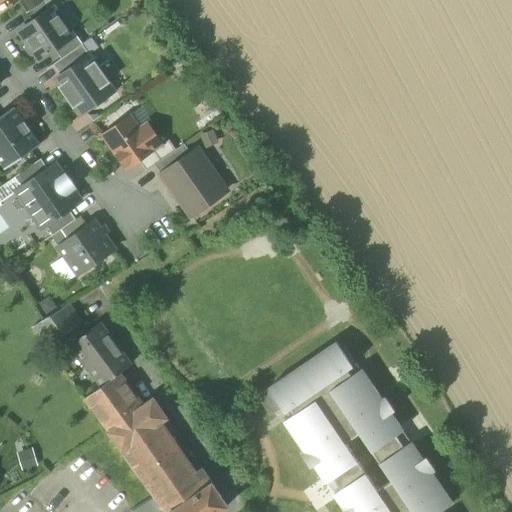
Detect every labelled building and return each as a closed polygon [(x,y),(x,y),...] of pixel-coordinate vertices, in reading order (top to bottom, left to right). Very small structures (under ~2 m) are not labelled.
[(45,2),(43,0),(23,0),(22,1),(30,13),(45,2)] [(20,31),(40,59),(55,49),(73,36),(72,35),(53,8),(20,31)] [(55,49),(62,59),(83,44),(76,33),(72,35),(73,36),(55,49)] [(90,54),(83,44),(62,59),(54,64),(61,74),(90,54)] [(58,84),(80,116),(116,91),(90,53),(90,54),(61,74),(60,74),(64,80),(58,84)] [(54,79),(58,84),(64,80),(60,74),(54,79)] [(0,161),(5,169),(41,144),(15,106),(0,116),(0,161)] [(140,129),(148,123),(152,120),(143,107),(131,115),(140,129)] [(103,135),(127,169),(140,160),(163,144),(148,123),(140,129),(131,115),(103,135)] [(220,143),(214,129),(200,135),(206,149),(220,143)] [(147,170),(155,164),(176,150),(169,140),(163,144),(140,160),(147,170)] [(185,144),(176,150),(155,164),(163,175),(192,154),(185,144)] [(163,175),(191,215),(227,190),(198,149),(192,154),(163,175)] [(15,177),(23,187),(49,169),(42,158),(15,177)] [(18,191),(43,227),(46,224),(69,209),(81,200),(73,189),(74,188),(65,175),(63,176),(56,164),(49,169),(23,187),(18,191)] [(0,203),(18,191),(23,187),(15,177),(0,187),(0,203)] [(46,224),(54,235),(77,219),(69,209),(46,224)] [(81,216),(77,219),(54,235),(52,236),(59,246),(88,226),(81,216)] [(59,246),(79,275),(115,249),(95,221),(88,226),(59,246)] [(33,328),(47,348),(82,322),(69,304),(43,320),(33,328)] [(71,344),(102,386),(119,373),(131,364),(100,323),(71,344)] [(286,412),(291,409),(348,370),(353,366),(337,342),(269,388),(286,412)] [(360,434),(373,452),(396,436),(404,431),(392,413),(395,411),(386,398),(383,400),(362,369),(352,376),(331,391),(360,434)] [(291,409),(295,415),(316,400),(331,391),(352,376),(348,370),(291,409)] [(125,455),(155,496),(166,511),(218,511),(228,506),(208,476),(202,481),(195,472),(161,422),(167,418),(153,398),(142,405),(119,373),(102,386),(84,399),(125,455)] [(281,409),(268,390),(257,397),(271,417),(281,409)] [(316,400),(346,444),(360,434),(331,391),(316,400)] [(327,483),(334,478),(358,461),(346,444),(316,400),(295,415),(285,422),(306,452),(303,455),(311,467),(314,465),(327,483)] [(404,447),(396,436),(373,452),(380,463),(404,447)] [(412,442),(404,447),(380,463),(392,481),(413,511),(439,511),(453,503),(432,472),(435,470),(426,457),(423,459),(412,442)] [(34,447),(17,452),(22,471),(39,466),(34,447)] [(334,478),(342,490),(366,473),(358,461),(334,478)] [(202,467),(195,472),(202,481),(208,476),(202,467)] [(392,511),(378,491),(366,473),(342,490),(334,495),(346,511),(345,511),(392,511)] [(413,511),(392,481),(378,491),(392,511),(413,511)] [(166,511),(155,496),(131,511),(132,511),(166,511)]
